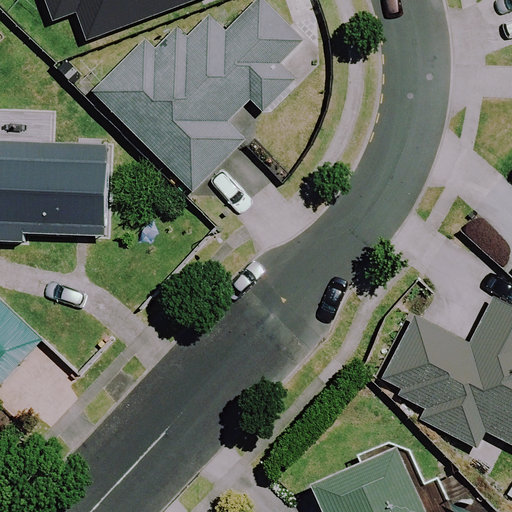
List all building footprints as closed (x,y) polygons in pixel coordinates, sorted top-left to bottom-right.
[(202,0),(48,0),(57,23),(80,14),(90,42),(202,0)] [(299,47),(256,1),(219,36),(202,18),(156,60),(145,48),(96,93),(190,194),(242,146),(225,128),(249,105),(260,116),(293,85),(277,68),(299,47)] [(102,237),(104,150),(0,148),(0,241),(22,242),(22,236),(102,237)] [(511,313),(493,303),(467,350),(415,322),(379,387),(430,416),(426,423),(476,452),(487,433),(511,447),(511,313)] [(0,384),(39,343),(0,305),(0,384)] [(420,511),(393,455),(311,493),(319,511),(420,511)]
